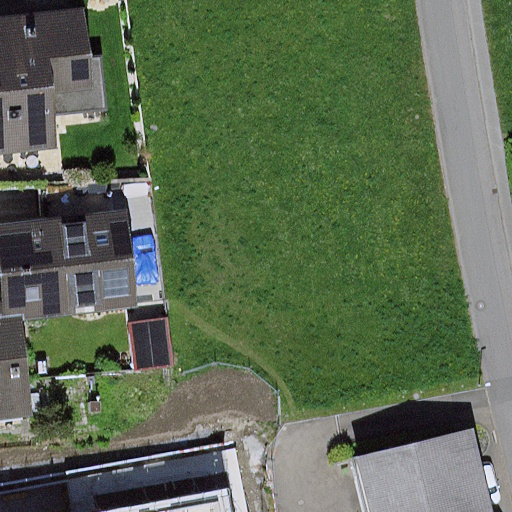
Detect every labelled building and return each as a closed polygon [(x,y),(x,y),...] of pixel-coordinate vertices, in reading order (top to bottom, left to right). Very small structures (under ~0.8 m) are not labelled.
[(0,143),(55,136),(48,86),(92,80),(83,12),(0,23),(0,143)] [(0,225),(0,290),(1,302),(3,319),(24,316),(139,305),(130,212),(0,225)] [(1,302),(0,302),(0,419),(37,415),(24,316),(3,319),(1,302)] [(176,316),(155,318),(161,368),(181,366),(176,316)] [(494,511),(476,435),(351,464),(362,511),(494,511)] [(221,511),(219,498),(142,511),(221,511)]
